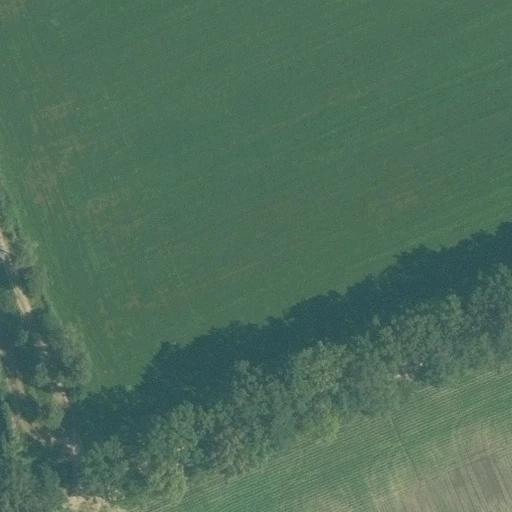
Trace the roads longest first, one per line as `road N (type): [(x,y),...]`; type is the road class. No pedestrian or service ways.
road 1 (track): [(511,320),(89,494)]
road 2 (track): [(89,494),(0,253)]
